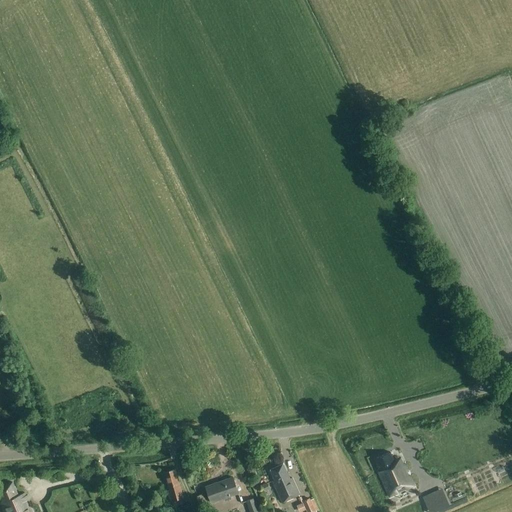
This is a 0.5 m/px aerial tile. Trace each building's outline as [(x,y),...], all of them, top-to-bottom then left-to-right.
[(390,452),(374,459),(379,471),(378,472),(389,496),(398,493),(396,489),(405,485),(411,483),(413,482),(410,475),(408,476),(406,472),(408,472),(404,463),(402,464),(400,465),(398,460),(394,461),(394,460),(390,452)] [(288,474),(283,463),(270,469),(275,480),(272,481),(282,502),(299,494),(292,477),(289,479),(287,475),(288,474)] [(175,469),(163,472),(168,490),(166,490),(169,502),(172,501),(174,507),(183,504),(182,498),(183,498),(175,469)] [(238,493),(233,477),(206,487),(211,502),(238,493)] [(436,489),(447,489),(447,481),(436,482),(436,489)] [(0,495),(4,504),(1,505),(4,511),(33,511),(25,492),(18,495),(12,482),(0,487),(0,495)] [(430,493),(422,497),(425,504),(433,500),(430,493)] [(207,504),(203,494),(196,496),(200,507),(207,504)] [(258,511),(257,511),(253,498),(246,501),(249,511),(258,511)] [(317,509),(313,498),(310,500),(309,498),(302,501),(303,502),(296,505),(299,511),(306,509),(306,511),(315,511),(316,511),(315,510),(317,509)] [(447,501),(436,506),(438,511),(449,506),(447,501)]
